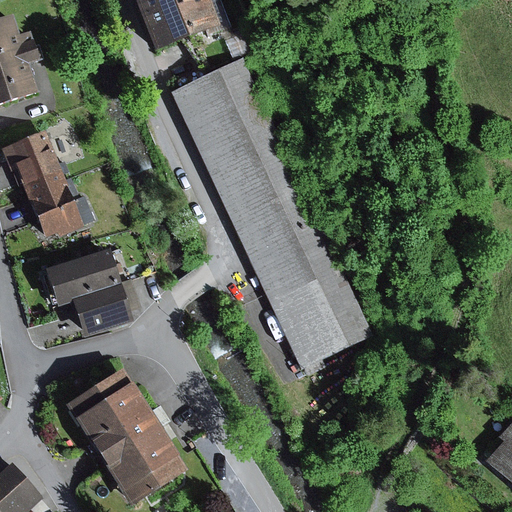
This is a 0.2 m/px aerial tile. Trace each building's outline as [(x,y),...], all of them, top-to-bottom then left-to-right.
[(208,0),(134,0),(155,52),(219,26),(208,0)] [(12,17),(0,20),(0,105),(36,94),(27,67),(40,63),(29,32),(18,36),(12,17)] [(242,60),(170,94),(301,372),(374,337),(242,60)] [(45,132),(1,151),(11,173),(16,171),(45,239),(57,234),(59,239),(85,228),(45,132)] [(110,250),(45,272),(57,308),(72,303),(122,286),(110,250)] [(122,286),(72,303),(83,339),(134,322),(122,286)] [(122,371),(65,407),(131,509),(187,472),(122,371)] [(511,438),(490,463),(511,482),(511,438)] [(0,511),(29,511),(43,500),(13,464),(0,474),(0,511)]
